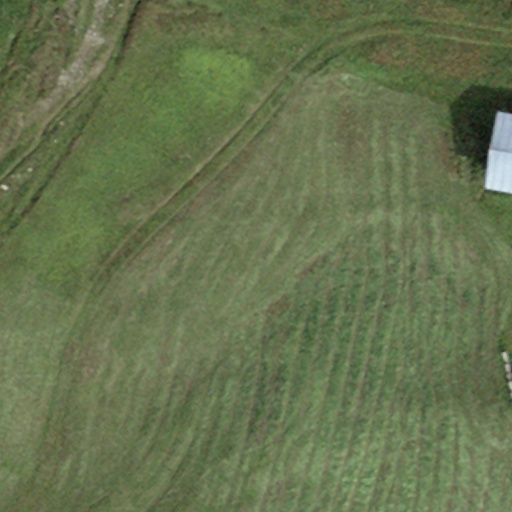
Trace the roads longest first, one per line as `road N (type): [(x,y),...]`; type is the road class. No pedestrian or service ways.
road 1 (track): [(23,511),(44,473),(95,290),(299,69),(328,43),(368,29),(511,45)]
road 2 (track): [(0,173),(120,30),(132,0)]
